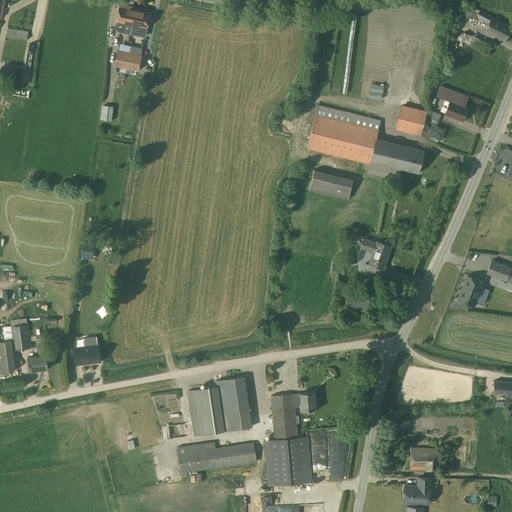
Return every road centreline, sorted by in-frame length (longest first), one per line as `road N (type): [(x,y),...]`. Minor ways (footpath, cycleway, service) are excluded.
road 1 (unclassified): [(0,410),(252,360),(393,346)]
road 2 (unclassified): [(393,346),(511,88)]
road 3 (unclassified): [(356,511),(393,346)]
